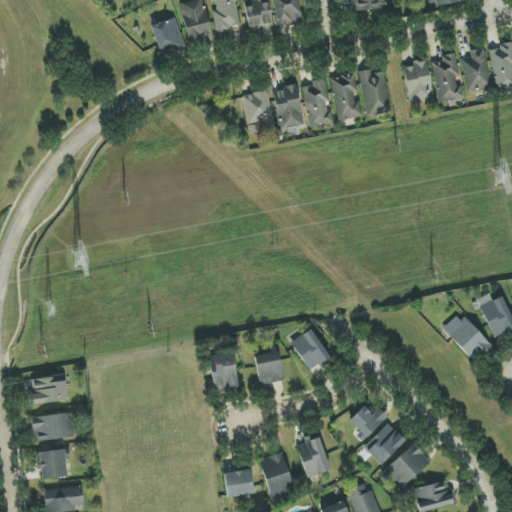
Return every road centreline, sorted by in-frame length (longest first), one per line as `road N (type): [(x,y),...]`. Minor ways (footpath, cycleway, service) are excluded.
road 1 (residential): [(511,13),(200,72),(145,94),(85,136),(34,193),(0,269)]
road 2 (residential): [(335,325),(456,446),(492,511)]
road 3 (residential): [(238,431),(343,391),(375,365)]
